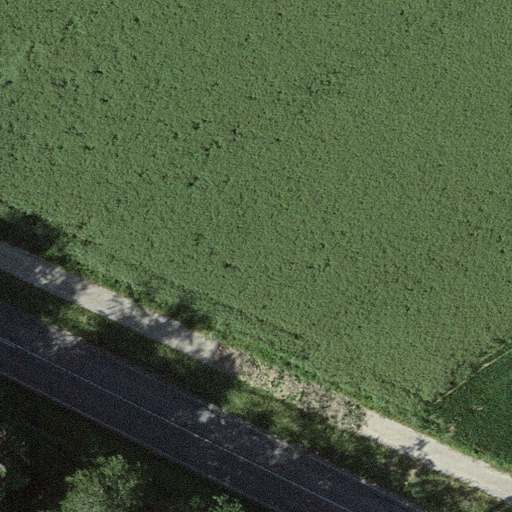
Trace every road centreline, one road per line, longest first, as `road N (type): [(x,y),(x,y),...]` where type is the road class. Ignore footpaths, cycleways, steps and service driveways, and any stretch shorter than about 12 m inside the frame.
road 1 (track): [(0,251),(511,488)]
road 2 (tertiary): [(0,335),(354,511)]
